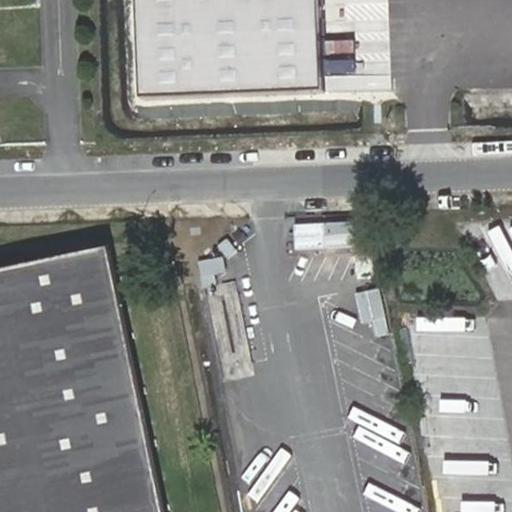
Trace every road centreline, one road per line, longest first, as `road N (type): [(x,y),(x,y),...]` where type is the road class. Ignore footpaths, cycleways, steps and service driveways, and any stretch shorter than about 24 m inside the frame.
road 1 (unclassified): [(0,189),(511,170)]
road 2 (unknown): [(67,186),(63,0)]
